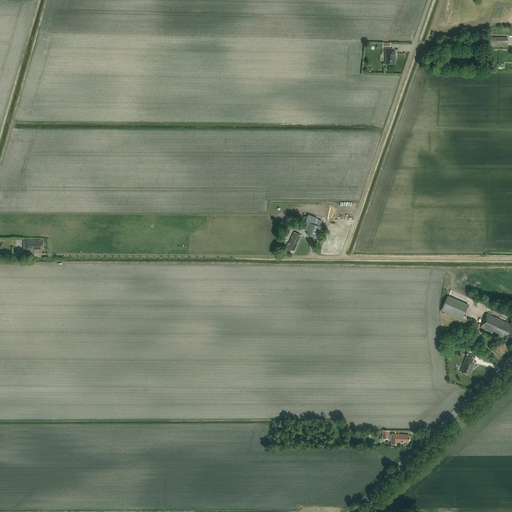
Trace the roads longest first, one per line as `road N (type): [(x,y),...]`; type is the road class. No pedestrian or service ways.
road 1 (track): [(511,260),(33,254)]
road 2 (track): [(430,0),(344,258)]
road 3 (tertiary): [(349,511),(511,357)]
